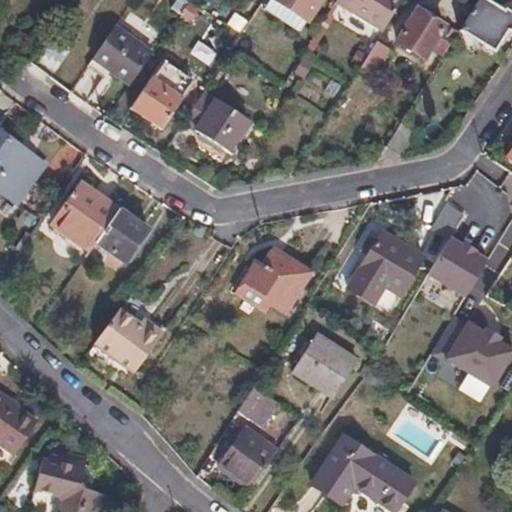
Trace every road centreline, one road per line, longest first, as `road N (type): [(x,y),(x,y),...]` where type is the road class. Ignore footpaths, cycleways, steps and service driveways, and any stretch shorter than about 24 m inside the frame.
road 1 (residential): [(20,84),(195,203),(236,208),(437,172),(460,157),(511,86)]
road 2 (residential): [(168,482),(0,325)]
